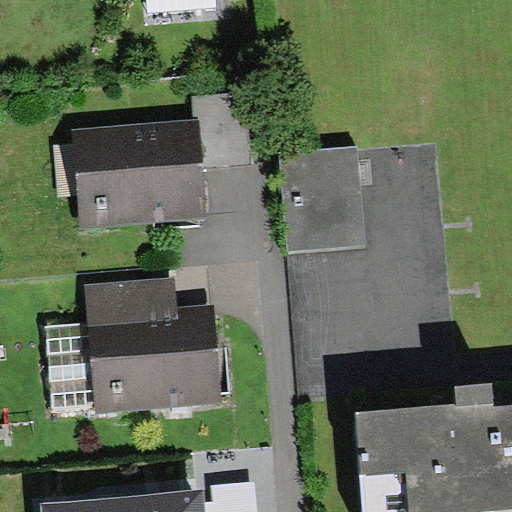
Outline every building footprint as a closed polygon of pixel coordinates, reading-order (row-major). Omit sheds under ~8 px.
[(154,0),(156,17),(225,12),(224,0),(154,0)] [(219,130),(85,137),(90,233),(224,227),(219,130)] [(359,151),(281,156),(284,205),(363,199),(359,151)] [(363,199),(284,205),(288,255),(366,249),(363,199)] [(223,290),(94,304),(107,429),(236,415),(223,290)] [(450,421),(364,430),(372,511),(511,511),(511,414),(486,418),(484,402),(448,405),(450,421)] [(202,511),(202,497),(43,510),(42,511),(202,511)]
